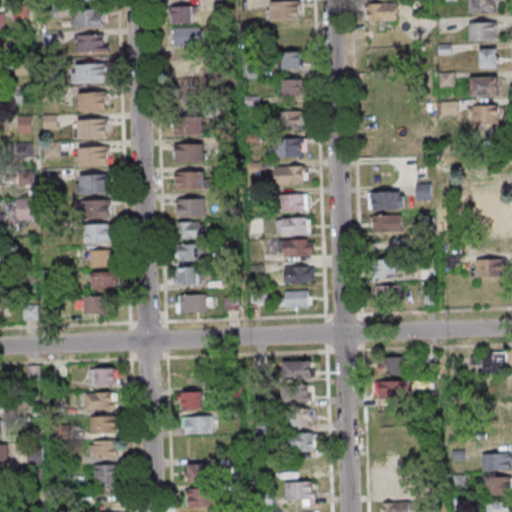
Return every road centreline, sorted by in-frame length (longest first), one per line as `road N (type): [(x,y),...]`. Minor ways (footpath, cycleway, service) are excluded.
road 1 (residential): [(352,511),(333,0)]
road 2 (residential): [(511,328),(0,346)]
road 3 (residential): [(156,511),(140,0)]
